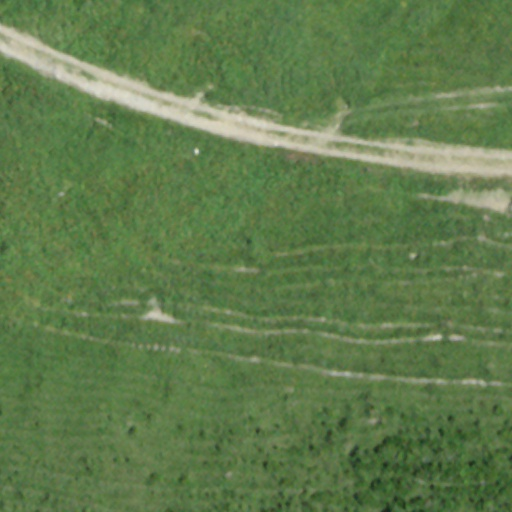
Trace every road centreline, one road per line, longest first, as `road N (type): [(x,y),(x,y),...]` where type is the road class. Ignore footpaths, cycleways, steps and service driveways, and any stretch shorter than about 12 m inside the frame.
road 1 (track): [(0,33),(98,80),(274,134),(511,162)]
road 2 (track): [(274,134),(511,87)]
